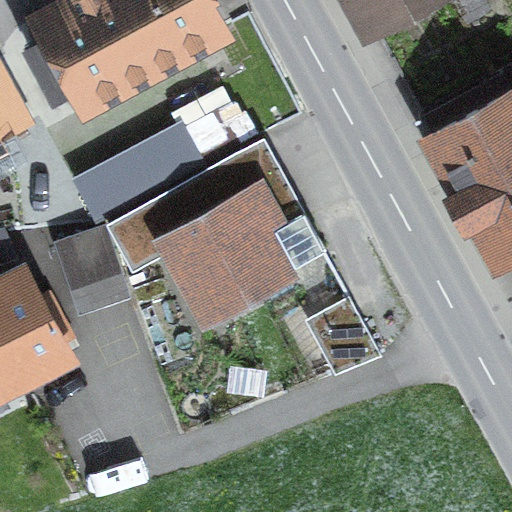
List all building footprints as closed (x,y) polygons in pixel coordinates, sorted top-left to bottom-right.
[(64,0),(40,13),(86,98),(219,26),(204,0),(64,0)] [(359,0),(369,18),(403,0),(359,0)] [(511,60),(492,72),(501,89),(431,128),(500,252),(511,245),(511,60)] [(0,137),(30,120),(0,64),(0,137)] [(204,160),(190,133),(81,191),(95,216),(99,216),(204,160)] [(162,234),(203,310),(322,245),(300,205),(279,216),(259,181),(162,234)] [(0,389),(69,352),(22,266),(0,278),(0,389)]
